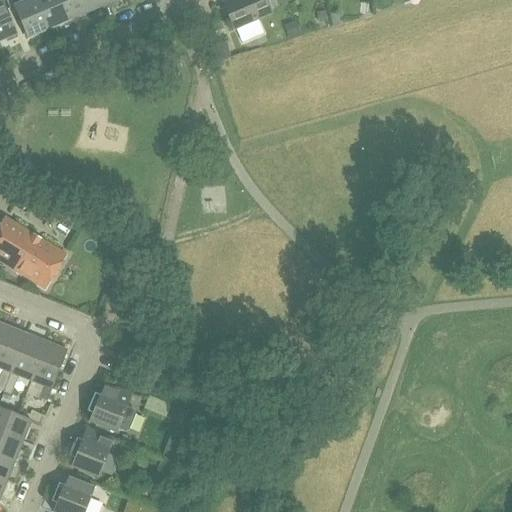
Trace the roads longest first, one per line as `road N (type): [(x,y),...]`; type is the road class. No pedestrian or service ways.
road 1 (residential): [(32,511),(92,350),(79,320),(0,289)]
road 2 (residential): [(0,86),(192,0)]
